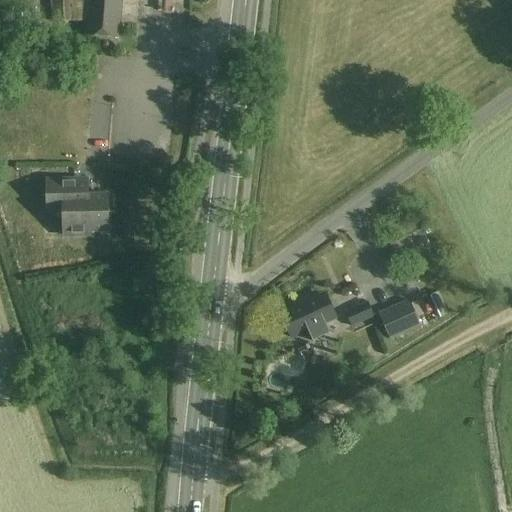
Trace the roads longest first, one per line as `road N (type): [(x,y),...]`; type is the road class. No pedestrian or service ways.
road 1 (track): [(189,494),(511,312)]
road 2 (unclassified): [(211,311),(511,97)]
road 3 (secondary): [(211,311),(245,0)]
road 4 (secondary): [(188,511),(211,311)]
